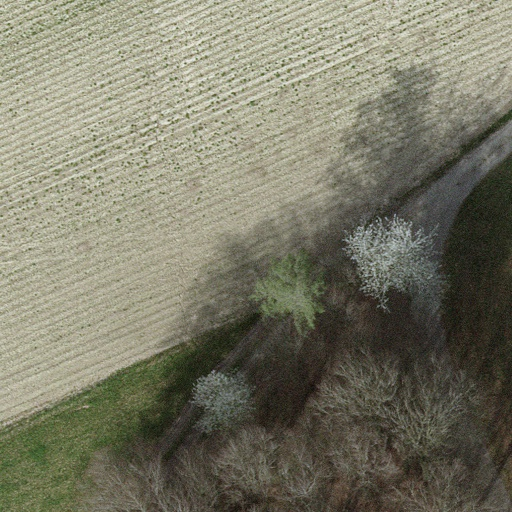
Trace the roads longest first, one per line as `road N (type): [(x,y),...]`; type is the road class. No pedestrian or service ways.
road 1 (track): [(390,218),(272,308),(213,369),(125,511)]
road 2 (track): [(499,511),(390,218)]
road 3 (track): [(511,118),(390,218)]
